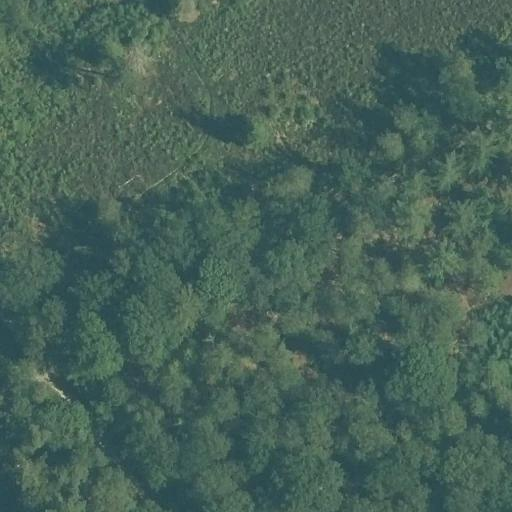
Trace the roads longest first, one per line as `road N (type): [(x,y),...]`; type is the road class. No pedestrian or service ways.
road 1 (track): [(511,112),(121,317)]
road 2 (track): [(156,511),(41,362)]
